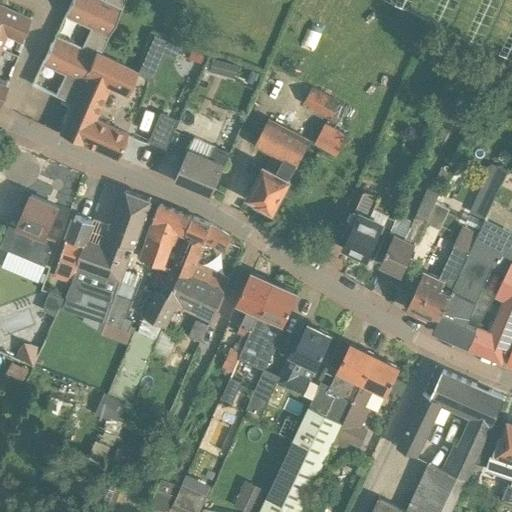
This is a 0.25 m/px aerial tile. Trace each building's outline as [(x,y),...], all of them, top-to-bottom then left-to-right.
[(96,49),(101,51),(122,8),(104,0),(71,0),(64,16),(91,29),(82,48),(94,54),(95,52),(96,49)] [(104,0),(122,8),(125,0),(104,0)] [(0,43),(4,32),(21,39),(30,19),(0,5),(0,43)] [(55,96),(71,103),(94,54),(82,48),(55,35),(41,64),(65,75),(55,96)] [(94,119),(105,93),(109,84),(127,92),(137,71),(95,52),(94,54),(81,83),(59,133),(117,159),(127,134),(94,119)] [(208,72),(220,75),(223,64),(211,60),(208,72)] [(464,68),(490,83),(494,75),(468,61),(464,68)] [(245,81),(252,84),(257,73),(249,70),(245,81)] [(0,102),(8,81),(0,77),(0,102)] [(467,78),(456,100),(472,109),(483,86),(467,78)] [(339,102),(311,86),(302,104),(330,119),(339,102)] [(276,173),(265,167),(249,197),(258,202),(257,203),(273,211),(311,141),(269,118),(255,145),(283,160),(276,173)] [(336,155),(347,135),(325,123),(314,143),(336,155)] [(167,150),(175,131),(157,124),(149,142),(167,150)] [(224,166),(230,153),(214,146),(208,159),(188,150),(175,182),(212,197),(225,166),(224,166)] [(507,171),(491,164),(469,212),(484,220),(507,171)] [(406,239),(395,234),(381,264),(403,274),(416,244),(417,244),(426,224),(436,204),(443,188),(433,183),(419,214),(417,213),(406,239)] [(369,259),(382,227),(391,231),(395,220),(387,216),(387,215),(374,208),(379,197),(364,190),(348,225),(342,223),(334,242),(344,246),(343,247),(355,252),(357,256),(362,258),(366,257),(369,259)] [(85,319),(86,317),(104,323),(122,281),(124,282),(127,273),(125,272),(152,201),(125,191),(105,248),(87,241),(78,265),(72,282),(62,310),(85,319)] [(0,247),(45,266),(56,241),(46,237),(59,207),(31,195),(18,226),(10,222),(0,247)] [(184,250),(190,235),(187,233),(194,217),(159,204),(154,221),(155,221),(143,259),(164,268),(166,265),(174,269),(184,250)] [(440,230),(449,210),(436,204),(426,224),(440,230)] [(76,215),(55,276),(72,282),(78,265),(87,241),(93,222),(76,215)] [(187,233),(190,235),(184,250),(174,269),(164,290),(172,294),(181,273),(191,278),(192,277),(225,292),(230,279),(197,263),(206,242),(222,251),(230,237),(211,224),(194,217),(187,233)] [(433,331),(469,346),(477,326),(467,322),(493,266),(506,272),(497,292),(498,292),(511,263),(511,232),(484,220),(478,233),(437,322),(433,331)] [(478,233),(463,226),(439,278),(425,272),(408,308),(437,322),(478,233)] [(511,263),(498,292),(497,292),(495,295),(504,299),(489,330),(478,326),(477,326),(469,346),(502,360),(511,337),(511,263)] [(251,272),(230,320),(241,326),(238,333),(249,338),(250,335),(274,282),(251,272)] [(104,323),(107,324),(131,333),(135,322),(125,319),(142,279),(127,273),(124,282),(122,281),(104,323)] [(211,320),(225,292),(192,277),(191,278),(181,273),(172,294),(170,297),(158,291),(146,316),(164,325),(175,300),(183,305),(182,307),(211,320)] [(299,293),(274,282),(250,335),(249,338),(243,350),(242,349),(238,358),(264,370),(264,369),(284,325),(299,293)] [(120,426),(131,400),(135,390),(164,325),(146,316),(139,331),(135,330),(109,398),(103,395),(94,415),(120,426)] [(200,342),(208,325),(194,318),(186,335),(200,342)] [(133,334),(131,333),(107,324),(104,335),(103,337),(128,347),(133,334)] [(246,410),(249,411),(260,416),(261,417),(277,383),(304,395),(332,335),(308,324),(299,343),(297,342),(280,376),(264,369),(264,370),(246,410)] [(22,342),(15,358),(33,364),(40,348),(22,342)] [(299,511),(317,474),(319,475),(333,443),(352,402),(353,402),(375,356),(351,344),(328,390),(320,386),(310,406),(309,406),(259,511),(299,511)] [(368,393),(370,387),(387,396),(401,368),(375,356),(353,402),(352,402),(333,443),(345,449),(348,442),(359,448),(367,430),(360,426),(368,409),(363,407),(370,394),(368,393)] [(18,386),(26,373),(12,365),(4,379),(18,386)] [(424,393),(398,448),(416,456),(442,402),(474,416),(460,447),(456,445),(445,468),(429,461),(406,510),(378,497),(370,511),(451,511),(505,397),(443,370),(432,395),(431,395),(430,396),(424,393)] [(240,382),(230,377),(221,398),(231,403),(240,382)] [(135,390),(131,400),(140,404),(144,394),(135,390)] [(257,423),(260,416),(249,411),(246,418),(257,423)] [(137,425),(140,417),(128,412),(125,419),(137,425)] [(501,436),(495,453),(494,457),(490,456),(486,470),(511,479),(511,422),(508,421),(503,437),(501,436)] [(99,441),(97,443),(88,463),(99,468),(110,446),(99,441)] [(131,466),(137,454),(119,446),(113,459),(131,466)] [(123,484),(103,475),(94,495),(114,504),(123,484)] [(160,478),(156,489),(149,509),(170,511),(176,496),(179,485),(160,478)] [(185,479),(172,506),(185,511),(199,511),(209,490),(185,479)] [(255,511),(264,494),(244,485),(234,505),(248,511),(255,511)] [(511,486),(508,485),(503,502),(511,505),(511,486)]
